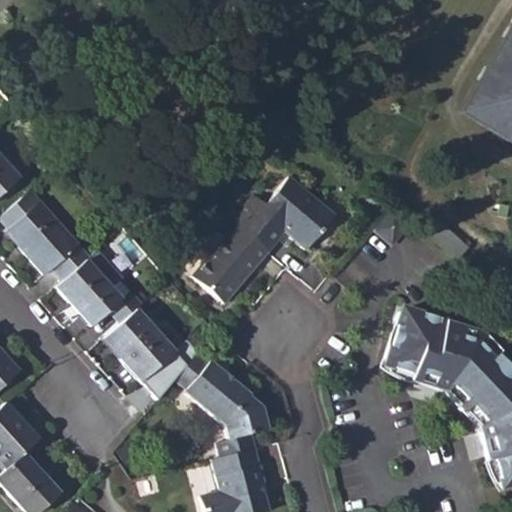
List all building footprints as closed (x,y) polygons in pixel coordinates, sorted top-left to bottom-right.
[(511,30),(463,110),(511,138),(511,30)] [(0,193),(17,178),(0,158),(0,193)] [(254,197),(232,222),(267,251),(283,232),(302,248),(331,214),(289,178),(265,206),(254,197)] [(42,274),(50,267),(61,279),(83,260),(87,257),(27,190),(0,212),(0,220),(18,242),(15,244),(42,274)] [(391,243),(406,224),(392,212),(376,231),(391,243)] [(425,214),(413,226),(453,262),(465,248),(425,214)] [(222,304),(267,251),(232,222),(226,217),(215,231),(223,237),(190,276),(222,304)] [(88,327),(107,310),(118,322),(133,309),(134,308),(139,304),(127,292),(118,299),(83,260),(61,279),(53,286),(88,327)] [(465,406),(476,420),(479,431),(475,433),(482,446),(484,463),(490,461),(496,484),(502,488),(511,485),(511,383),(510,381),(511,379),(511,376),(492,355),(488,358),(474,344),(475,340),(456,333),(457,330),(453,324),(406,308),(399,311),(383,360),(386,366),(409,374),(408,380),(423,382),(436,389),(438,385),(450,389),(462,403),(456,408),(459,412),(465,406)] [(121,355),(117,358),(138,383),(172,353),(133,309),(118,322),(103,335),(121,355)] [(205,363),(194,353),(172,379),(183,389),(205,363)] [(0,383),(14,371),(0,355),(0,383)] [(183,389),(181,392),(220,426),(223,440),(211,443),(214,458),(250,449),(247,434),(263,430),(257,410),(247,395),(208,361),(183,389)] [(1,403),(0,403),(0,465),(3,468),(20,453),(21,452),(35,440),(1,403)] [(218,491),(198,496),(202,511),(263,511),(267,511),(260,483),(262,483),(254,448),(250,449),(214,458),(210,459),(218,491)] [(3,468),(0,470),(0,485),(23,511),(36,511),(56,494),(20,453),(3,468)]
